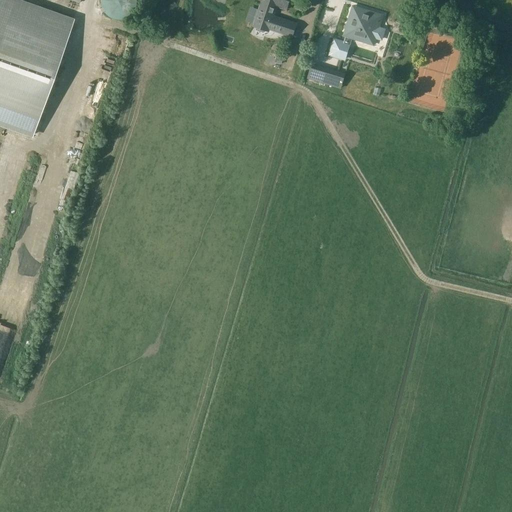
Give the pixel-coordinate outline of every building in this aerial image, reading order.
[(75,19),(22,0),(0,0),(0,126),(33,139),(75,19)] [(136,0),(101,0),(102,1),(103,4),(104,7),(106,10),(108,12),(111,14),(114,15),(118,16),(121,16),(125,15),(128,13),(131,11),(133,8),(135,5),(136,2),(136,0)] [(285,8),(288,0),(263,0),(263,1),(264,1),(256,26),(267,30),(268,28),(292,36),(295,24),(272,16),(275,5),(285,8)] [(435,6),(430,24),(442,27),(446,9),(435,6)] [(369,41),(370,36),(381,40),(384,30),(377,28),(381,16),(354,8),(345,35),(346,36),(344,43),(335,40),(331,55),(345,59),(349,45),(348,44),(351,37),(358,39),(358,37),(369,41)] [(312,63),(307,78),(341,89),(346,73),(312,63)]
